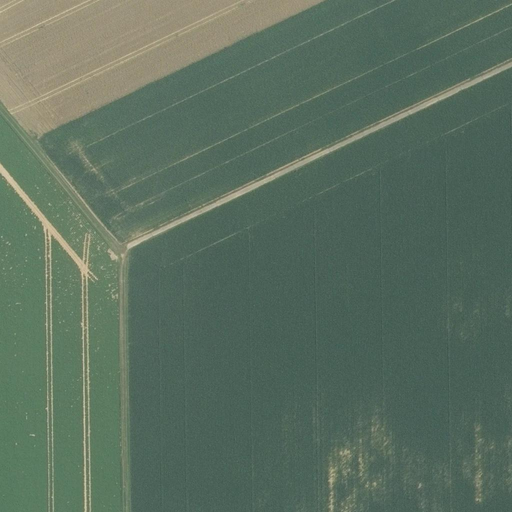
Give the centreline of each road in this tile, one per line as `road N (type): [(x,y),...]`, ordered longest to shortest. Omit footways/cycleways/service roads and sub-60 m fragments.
road 1 (track): [(511,65),(128,247)]
road 2 (track): [(125,511),(121,291),(128,247)]
road 3 (track): [(0,110),(125,252)]
